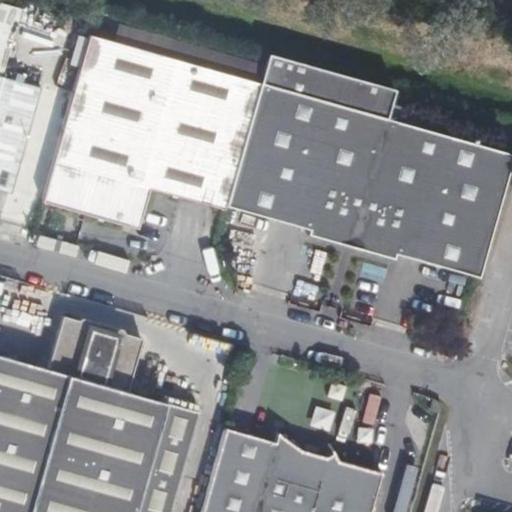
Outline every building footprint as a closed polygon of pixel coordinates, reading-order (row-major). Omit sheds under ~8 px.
[(223,204),(258,82),(88,34),(41,201),(124,225),(134,214),(138,217),(148,186),(222,207),(223,204)] [(0,188),(9,191),(39,87),(0,75),(0,188)] [(475,275),(508,153),(258,82),(223,204),(240,209),(306,227),(304,233),(390,257),(392,252),(475,275)] [(384,115),(410,121),(412,109),(387,103),(384,115)] [(407,331),(416,333),(421,316),(421,313),(413,312),(407,331)] [(59,316),(43,370),(0,357),(0,511),(166,511),(195,413),(125,392),(139,339),(122,334),(119,330),(80,319),(74,321),(59,316)] [(431,333),(428,345),(441,348),(445,338),(431,333)] [(221,429),(197,511),(366,511),(378,473),(315,455),(314,453),(313,450),(310,449),(308,449),(305,450),(304,452),(300,451),(274,433),(271,443),(221,429)]
